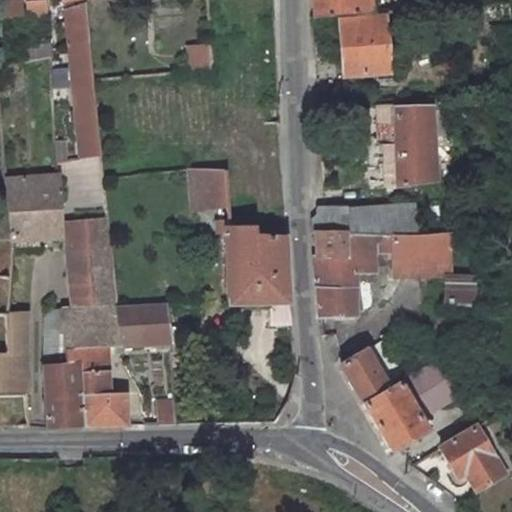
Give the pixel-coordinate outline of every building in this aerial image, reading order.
[(0,0),(0,15),(21,13),(18,0),(0,0)] [(46,0),(28,0),(30,15),(48,13),(46,0)] [(65,0),(66,9),(70,43),(91,39),(86,0),(65,0)] [(273,0),(206,0),(208,13),(274,10),(273,0)] [(316,0),(317,14),(376,11),(374,0),(316,0)] [(412,0),(398,0),(398,10),(413,9),(412,0)] [(389,16),(343,18),(346,57),(352,57),(353,75),(392,74),(389,16)] [(70,43),(82,155),(103,151),(91,39),(70,43)] [(27,59),(52,54),(51,42),(25,43),(27,59)] [(144,81),(146,126),(189,124),(186,79),(144,81)] [(437,179),(433,104),(396,105),(400,182),(437,179)] [(325,149),(354,149),(354,131),(324,131),(325,149)] [(188,208),(227,208),(227,202),(226,169),(188,168),(188,208)] [(6,176),(13,236),(53,234),(53,208),(63,207),(60,172),(6,176)] [(427,200),(347,205),(348,230),(428,229),(428,219),(427,200)] [(318,233),(348,232),(348,230),(347,205),(321,207),(320,211),(318,213),(313,216),(314,233),(318,233)] [(66,218),(72,271),(116,268),(110,213),(66,218)] [(428,229),(453,228),(453,218),(428,219),(428,229)] [(428,229),(348,230),(348,232),(350,250),(319,252),(315,252),(318,315),(357,312),(356,269),(367,269),(379,268),(379,250),(388,250),(389,259),(396,259),(396,273),(453,271),(453,228),(428,229)] [(319,252),(350,250),(348,232),(318,233),(319,252)] [(227,238),(227,306),(277,304),(292,304),(287,234),(228,234),(227,238)] [(120,305),(116,268),(72,271),(75,304),(116,302),(117,305),(120,305)] [(367,277),(379,277),(379,268),(367,269),(367,277)] [(474,304),(473,270),(458,270),(460,305),(474,304)] [(46,306),(45,356),(49,426),(84,422),(81,370),(80,357),(67,358),(67,345),(107,343),(121,342),(117,305),(116,302),(75,304),(46,306)] [(121,342),(169,340),(166,304),(120,305),(117,305),(121,342)] [(3,356),(0,355),(0,396),(29,395),(25,313),(1,314),(3,356)] [(389,348),(382,336),(381,334),(377,336),(385,350),(389,348)] [(81,370),(108,369),(107,343),(67,345),(67,358),(80,357),(81,370)] [(388,388),(365,348),(341,362),(363,402),(388,388)] [(418,402),(426,406),(431,415),(453,402),(456,407),(461,404),(468,415),(470,414),(480,407),(449,354),(410,376),(388,388),(363,402),(392,450),(427,431),(412,405),(418,402)] [(84,422),(125,422),(125,392),(110,392),(108,369),(81,370),(84,422)] [(158,400),(159,422),(176,421),(174,399),(158,400)] [(470,414),(478,428),(489,422),(480,407),(470,414)] [(440,450),(458,477),(464,473),(476,494),(505,478),(478,428),(440,450)]
